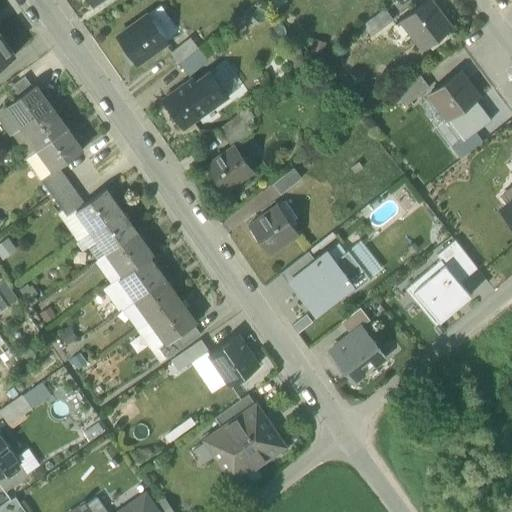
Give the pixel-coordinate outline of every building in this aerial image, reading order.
[(424,0),(400,19),(423,50),(452,27),(430,0),(424,0)] [(160,3),(145,15),(156,29),(171,16),(160,3)] [(362,24),(371,35),(394,17),(386,6),(362,24)] [(164,40),(156,29),(145,15),(116,37),(136,62),(164,40)] [(0,69),(17,57),(0,33),(0,69)] [(170,53),(178,63),(197,48),(189,38),(170,53)] [(206,59),(197,48),(178,63),(187,74),(206,59)] [(289,61),(295,68),(311,55),(309,53),(306,48),(289,61)] [(210,72),(195,83),(200,90),(201,90),(212,106),(227,95),(210,72)] [(396,90),(404,100),(428,81),(420,72),(396,90)] [(429,94),(447,118),(474,98),(477,96),(459,72),(429,94)] [(6,89),(13,99),(14,99),(32,86),(25,76),(6,89)] [(163,99),(182,127),(212,106),(201,90),(200,90),(195,83),(192,79),(163,99)] [(13,99),(5,105),(21,128),(51,106),(35,84),(32,86),(14,99),(13,99)] [(475,131),(491,120),(474,98),(447,118),(463,139),(464,140),(475,131)] [(0,115),(13,134),(21,128),(5,105),(0,108),(0,115)] [(32,133),(41,146),(66,127),(51,106),(21,128),(28,136),(32,133)] [(219,127),(230,144),(234,142),(251,131),(238,112),(219,127)] [(83,150),(66,127),(41,146),(37,149),(24,158),(40,180),(52,171),(59,167),(79,152),(83,150)] [(463,139),(452,147),(460,158),(482,141),(475,131),(464,140),(463,139)] [(32,133),(28,136),(37,149),(41,146),(32,133)] [(204,162),(223,190),(253,170),(234,142),(230,144),(204,162)] [(40,180),(47,189),(65,176),(59,167),(52,171),(40,180)] [(272,182),(281,193),(299,179),(290,168),(272,182)] [(47,189),(53,198),(71,185),(65,176),(47,189)] [(53,198),(60,207),(78,194),(71,185),(53,198)] [(88,217),(96,228),(121,210),(105,188),(85,203),(77,209),(84,219),(88,217)] [(85,203),(78,194),(60,207),(63,210),(67,216),(77,209),(85,203)] [(511,194),(499,205),(511,221),(511,194)] [(247,226),(267,254),(297,233),(277,205),(247,226)] [(77,242),(91,232),(84,219),(77,209),(67,216),(63,210),(57,214),(77,242)] [(102,238),(111,250),(136,232),(121,210),(96,228),(91,232),(98,241),(102,238)] [(88,217),(84,219),(91,232),(96,228),(88,217)] [(91,232),(77,242),(76,243),(81,251),(88,247),(97,260),(106,254),(108,252),(98,241),(91,232)] [(118,259),(127,271),(149,256),(152,254),(136,232),(111,250),(108,252),(106,254),(113,263),(118,259)] [(17,249),(8,238),(0,243),(0,256),(3,260),(17,249)] [(102,238),(98,241),(108,252),(111,250),(102,238)] [(436,255),(439,259),(440,259),(459,282),(476,267),(454,239),(436,255)] [(326,251),(315,260),(290,280),(307,301),(304,303),(305,304),(314,315),(337,297),(335,295),(349,284),(354,290),(370,278),(347,249),(333,260),(326,251)] [(307,250),(282,270),(290,280),(315,260),(307,250)] [(106,254),(97,260),(95,261),(111,283),(119,278),(122,275),(113,263),(106,254)] [(130,284),(138,296),(164,278),(149,256),(127,271),(122,275),(119,278),(126,287),(130,284)] [(118,259),(113,263),(122,275),(127,271),(118,259)] [(439,259),(405,288),(406,290),(435,324),(439,321),(470,295),(459,282),(440,259),(439,259)] [(307,301),(290,280),(282,270),(279,273),(304,304),(305,304),(304,303),(307,301)] [(119,278),(111,283),(103,289),(118,311),(123,308),(134,299),(126,287),(119,278)] [(130,315),(139,328),(180,299),(164,278),(138,296),(134,299),(123,308),(129,315),(130,315)] [(0,282),(0,294),(8,306),(16,299),(3,280),(0,282)] [(27,284),(19,289),(32,307),(39,302),(34,295),(37,293),(32,285),(29,286),(27,284)] [(126,287),(134,299),(138,296),(130,284),(126,287)] [(196,321),(180,299),(139,328),(139,329),(155,351),(158,348),(158,347),(165,342),(166,343),(170,340),(174,337),(192,324),(196,321)] [(340,321),(350,334),(361,326),(369,320),(359,307),(340,321)] [(192,324),(174,337),(181,347),(199,334),(192,324)] [(329,350),(352,380),(363,372),(360,368),(370,360),(373,364),(384,356),(361,326),(350,334),(329,350)] [(228,382),(229,384),(257,365),(246,348),(243,350),(235,338),(237,336),(237,335),(209,354),(205,357),(205,358),(210,355),(228,382)] [(246,348),(237,336),(235,338),(243,350),(246,348)] [(165,358),(181,347),(174,337),(170,340),(166,343),(165,342),(158,347),(158,348),(165,358)] [(180,353),(188,364),(190,362),(207,350),(208,350),(200,339),(180,353)] [(212,393),(228,382),(210,355),(205,358),(205,357),(209,354),(207,350),(190,362),(212,393)] [(171,360),(178,370),(188,364),(180,353),(171,360)] [(41,381),(21,395),(30,407),(50,394),(41,381)] [(215,417),(222,428),(255,405),(248,394),(215,417)] [(0,408),(0,422),(2,426),(30,407),(21,395),(0,408)] [(205,439),(233,480),(283,445),(255,405),(222,428),(205,439)] [(195,424),(190,417),(163,434),(168,442),(195,424)] [(0,473),(17,461),(14,458),(0,437),(0,473)] [(17,461),(26,474),(40,463),(28,448),(14,458),(17,461)] [(26,474),(17,461),(0,473),(0,484),(5,491),(27,475),(26,474)] [(135,503),(140,511),(157,511),(145,493),(143,495),(144,496),(135,503)] [(0,505),(0,511),(25,511),(14,496),(0,505)] [(140,511),(135,503),(133,501),(117,511),(106,511),(96,497),(86,504),(84,501),(79,504),(80,505),(70,511),(140,511)] [(174,511),(164,497),(158,501),(165,511),(174,511)]
